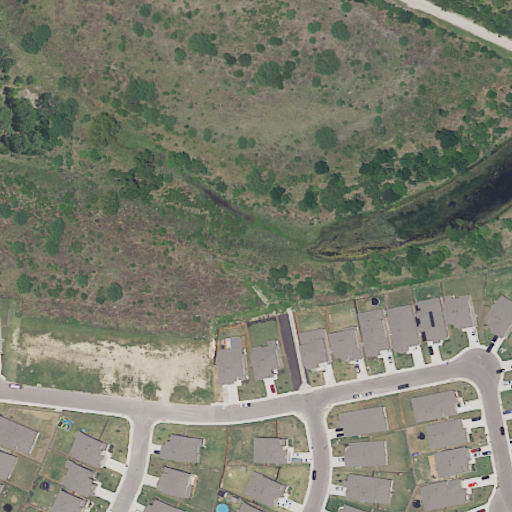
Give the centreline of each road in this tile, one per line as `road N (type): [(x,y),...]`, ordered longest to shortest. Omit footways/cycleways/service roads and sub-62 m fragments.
road 1 (residential): [(481,366),(233,413),(0,390)]
road 2 (residential): [(509,511),(481,366)]
